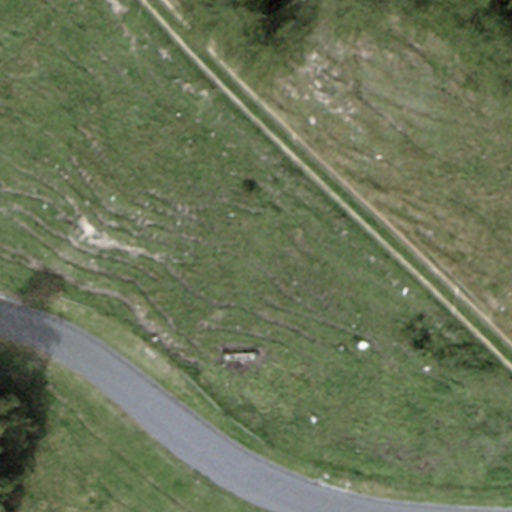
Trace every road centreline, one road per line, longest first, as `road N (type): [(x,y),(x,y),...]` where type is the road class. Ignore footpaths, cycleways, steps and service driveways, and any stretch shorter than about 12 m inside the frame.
road 1 (track): [(511,350),(164,0)]
road 2 (tertiary): [(0,314),(66,332),(258,478),(373,511)]
